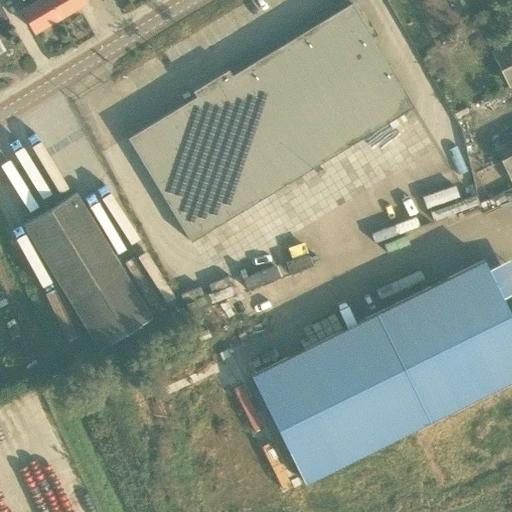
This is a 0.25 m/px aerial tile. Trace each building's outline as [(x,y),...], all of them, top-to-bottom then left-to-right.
[(34,0),(33,1),(32,0),(16,0),(33,31),(59,16),(50,0),(34,0)] [(50,0),(59,16),(84,1),(83,0),(50,0)] [(412,107),(351,2),(232,75),(228,69),(192,90),(195,95),(127,137),(190,240),(412,107)] [(0,49),(3,48),(0,43),(0,24),(9,19),(0,4),(0,49)] [(508,87),(511,84),(511,40),(490,51),(508,87)] [(431,162),(443,157),(429,127),(418,132),(431,162)] [(511,184),(511,139),(494,148),(511,184)] [(99,349),(151,317),(75,192),(23,223),(99,349)] [(241,232),(265,273),(293,258),(269,216),(241,232)] [(146,304),(167,294),(144,244),(123,253),(146,304)] [(511,316),(484,259),(251,375),(304,482),(511,379),(511,316)]
